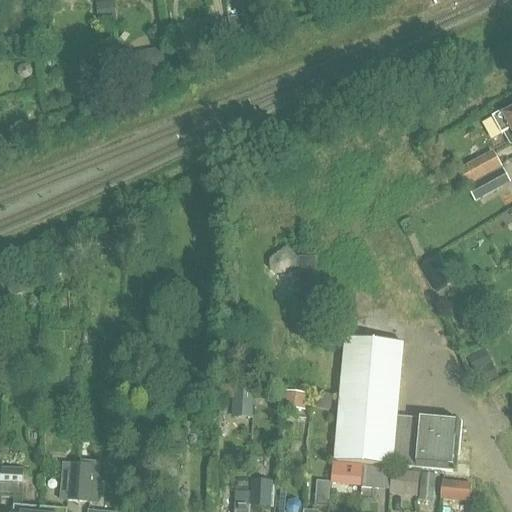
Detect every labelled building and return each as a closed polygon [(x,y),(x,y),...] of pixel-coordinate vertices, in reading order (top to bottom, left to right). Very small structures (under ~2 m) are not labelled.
[(96,4),(98,22),(117,20),(115,3),(96,4)] [(233,44),(234,52),(242,51),(241,43),(248,42),(245,18),(228,19),(233,44)] [(205,37),(207,50),(231,45),(228,26),(215,29),(217,35),(205,37)] [(121,56),(124,73),(148,69),(145,52),(121,56)] [(33,72),(30,66),(25,65),(19,68),(17,73),(20,79),(26,81),(32,78),(33,72)] [(503,134),(509,145),(511,143),(511,112),(504,116),(502,113),(491,119),(501,135),(503,134)] [(458,172),(467,188),(494,173),(485,157),(458,172)] [(468,189),(475,204),(502,188),(494,174),(468,189)] [(203,215),(217,216),(217,198),(217,184),(204,184),(204,198),(203,215)] [(500,217),(507,228),(511,225),(511,209),(507,212),(508,212),(500,217)] [(151,215),(151,226),(166,226),(166,215),(151,215)] [(95,248),(116,248),(116,236),(95,236),(95,248)] [(71,245),(73,260),(88,258),(86,243),(71,245)] [(297,308),(314,309),(316,259),(298,258),(287,247),(283,250),(283,255),(275,255),(269,261),(269,270),(275,277),(284,277),(290,272),(291,270),(299,271),(297,308)] [(6,281),(10,297),(31,293),(27,277),(6,281)] [(320,330),(297,331),(298,370),(322,369),(320,330)] [(334,462),(457,473),(461,424),(396,418),(402,344),(344,339),(334,462)] [(469,360),(476,374),(493,365),(486,351),(469,360)] [(493,365),(476,374),(483,387),(500,379),(500,378),(493,365)] [(252,417),(253,387),(232,387),(231,417),(252,417)] [(316,396),(315,408),(330,409),(332,397),(316,396)] [(120,509),(135,510),(136,490),(138,490),(139,458),(121,457),(120,490),(120,509)] [(97,465),(79,464),(79,468),(78,504),(95,505),(97,465)] [(60,503),(78,504),(79,468),(75,468),(75,470),(65,470),(65,467),(61,467),(61,472),(63,472),(62,480),(60,480),(60,503)] [(362,467),(360,489),(389,492),(391,470),(362,467)] [(1,499),(23,500),(25,471),(2,470),(1,499)] [(391,470),(389,492),(389,497),(418,499),(420,474),(392,472),(392,470),(391,470)] [(160,511),(171,511),(174,511),(178,473),(164,472),(160,511)] [(419,502),(433,503),(436,476),(422,475),(419,502)] [(441,501),(469,504),(471,486),(460,485),(461,483),(443,481),(441,494),(441,501)] [(315,507),(328,509),(330,487),(330,483),(317,482),(315,507)] [(249,494),(248,511),(261,511),(262,508),(268,509),(271,485),(250,483),(249,494)] [(248,511),(249,494),(233,494),(232,506),(233,506),(232,511),(248,511)]
